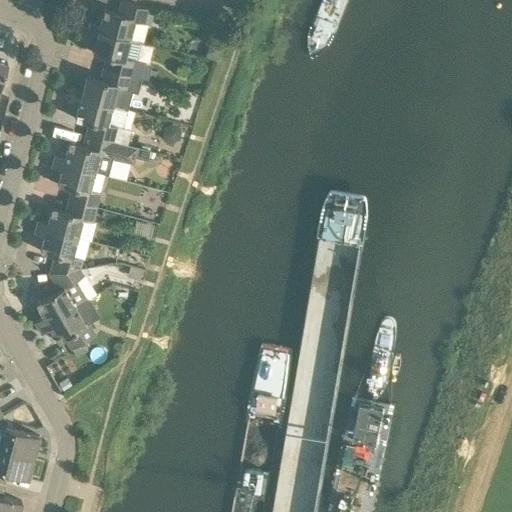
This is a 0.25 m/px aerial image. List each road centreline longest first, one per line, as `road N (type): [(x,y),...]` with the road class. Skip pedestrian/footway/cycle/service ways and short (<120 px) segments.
road 1 (residential): [(51,511),(63,431),(0,313)]
road 2 (residential): [(0,195),(34,3)]
